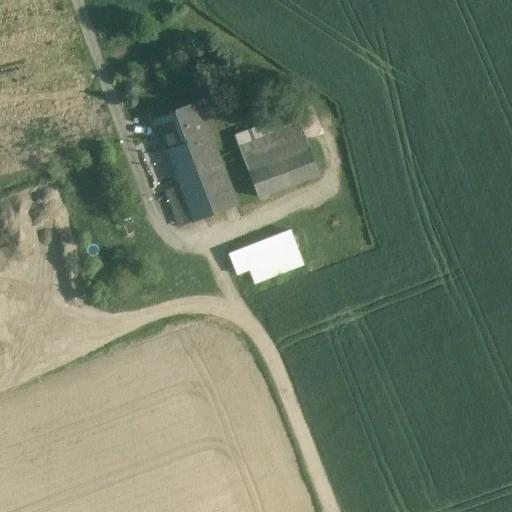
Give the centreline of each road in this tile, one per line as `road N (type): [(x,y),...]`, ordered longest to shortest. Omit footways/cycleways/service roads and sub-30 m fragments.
road 1 (track): [(235,310),(179,305),(57,342),(15,211)]
road 2 (track): [(207,240),(235,310),(265,342),(332,511)]
